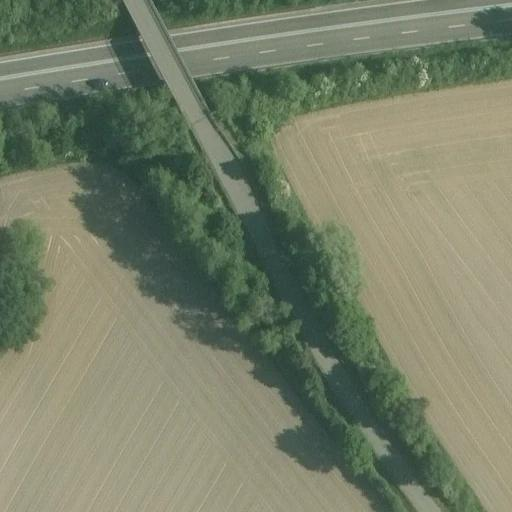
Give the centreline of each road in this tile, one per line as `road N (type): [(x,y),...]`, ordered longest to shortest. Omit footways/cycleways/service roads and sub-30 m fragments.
road 1 (residential): [(132,0),(276,288),(433,511)]
road 2 (trunk): [(0,87),(511,13)]
